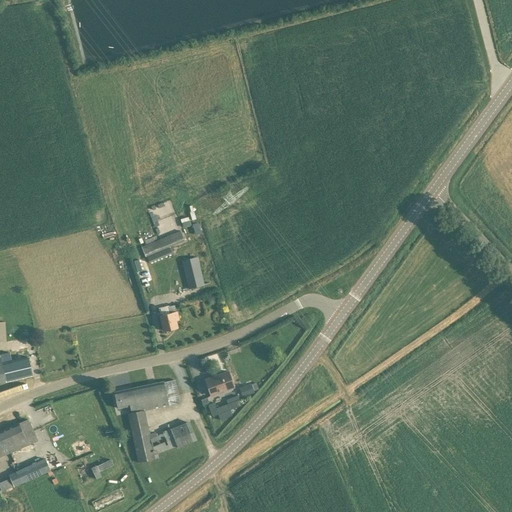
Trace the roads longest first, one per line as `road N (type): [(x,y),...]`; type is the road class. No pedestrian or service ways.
road 1 (unclassified): [(0,405),(237,336),(308,298),(343,312)]
road 2 (tertiary): [(153,511),(275,401),(343,312)]
road 3 (tertiary): [(343,312),(433,189)]
road 4 (tertiary): [(433,189),(511,80)]
